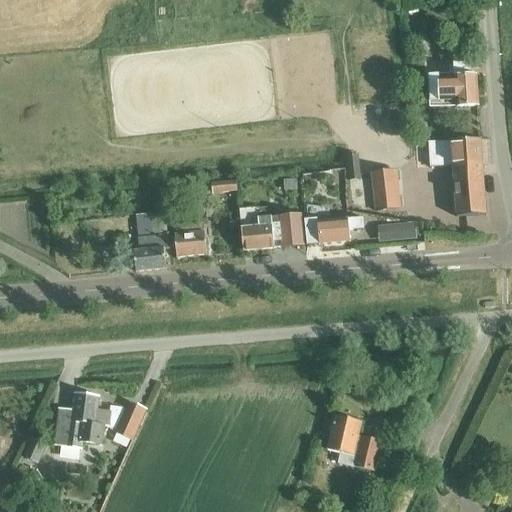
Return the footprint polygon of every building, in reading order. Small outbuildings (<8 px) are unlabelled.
[(150,55),(167,53),(165,43),(149,45),(150,55)] [(453,73),(426,74),(428,108),(455,106),(455,109),(476,107),(474,77),(472,77),(471,64),(452,65),(453,73)] [(454,219),(483,217),(478,141),(427,144),(429,168),(451,166),(454,219)] [(395,171),(370,174),(374,213),(399,210),(395,171)] [(210,183),(211,195),(236,193),(235,181),(210,183)] [(362,220),(329,223),(328,213),(328,210),(305,206),(306,220),(305,220),(307,245),(349,242),(348,231),(362,230),(362,220)] [(164,215),(151,217),(151,215),(135,217),(138,252),(135,252),(137,274),(165,271),(163,250),(170,249),(169,236),(166,236),(164,215)] [(278,224),(273,224),(273,217),(239,220),(242,252),(276,249),(275,241),(279,241),(280,249),(303,247),(301,215),(277,217),(278,224)] [(174,227),(178,259),(208,256),(205,224),(174,227)] [(415,238),(414,226),(394,228),(390,229),(391,241),(415,238)] [(59,410),(54,447),(80,450),(81,444),(100,447),(104,428),(108,429),(116,434),(126,410),(110,408),(109,414),(98,412),(100,399),(75,395),(72,412),(59,410)] [(116,434),(132,441),(146,411),(129,404),(126,410),(116,434)] [(339,465),(375,473),(382,443),(360,438),(363,424),(335,417),(327,451),(342,455),(339,465)] [(22,458),(38,465),(47,445),(31,438),(22,458)] [(352,511),(363,511),(367,505),(358,501),(352,511)]
